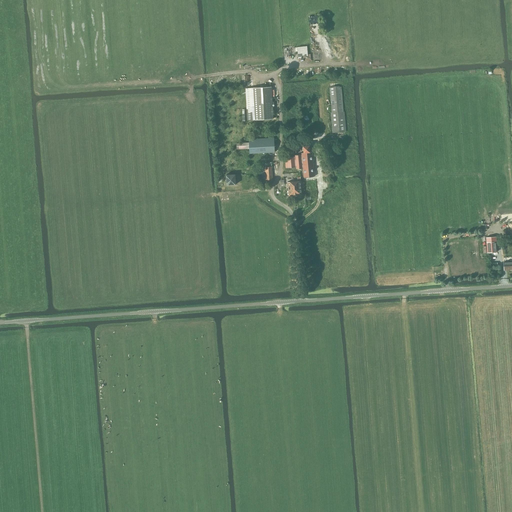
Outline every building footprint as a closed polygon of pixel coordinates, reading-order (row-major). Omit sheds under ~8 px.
[(255,120),(273,119),(272,87),(254,88),(255,120)] [(333,133),(345,132),(340,87),(329,88),(333,133)] [(275,152),(274,140),(249,141),(249,142),(236,143),(237,149),(249,148),(249,153),(275,152)] [(310,152),(309,146),(304,146),(304,153),(302,153),(302,155),(296,155),(296,156),(290,157),(285,157),(286,168),(296,167),(296,169),(303,168),(304,177),(314,176),(312,152),(310,152)] [(262,182),(273,182),(272,167),(271,162),(265,163),(265,167),(261,167),(262,182)] [(236,174),(226,175),(227,186),(236,185),(236,174)] [(302,195),(301,181),(288,183),(289,197),(302,195)] [(285,187),(276,188),(277,198),(286,197),(285,187)] [(497,237),(486,238),(488,253),(498,252),(497,237)]
